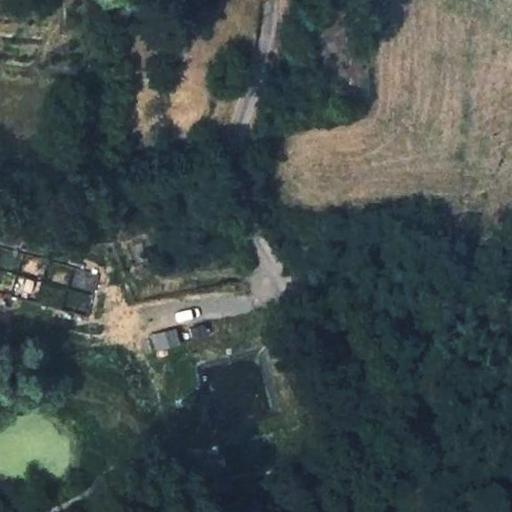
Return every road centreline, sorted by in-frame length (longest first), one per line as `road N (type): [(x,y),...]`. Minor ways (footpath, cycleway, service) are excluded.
road 1 (residential): [(282,277),(250,228),(235,171),(277,0)]
road 2 (track): [(446,511),(282,277)]
